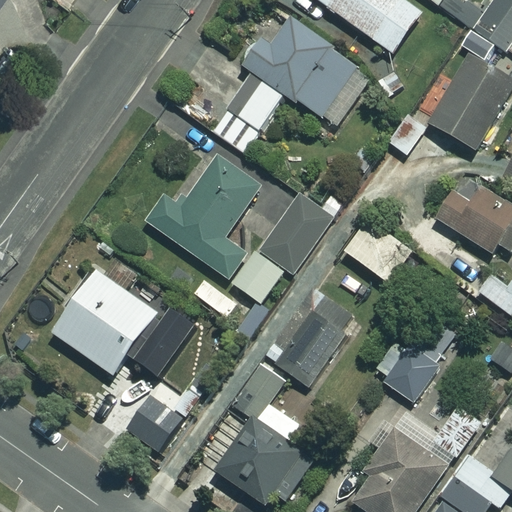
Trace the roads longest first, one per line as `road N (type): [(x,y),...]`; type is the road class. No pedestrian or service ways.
road 1 (residential): [(162,0),(0,227)]
road 2 (residential): [(0,437),(104,511)]
